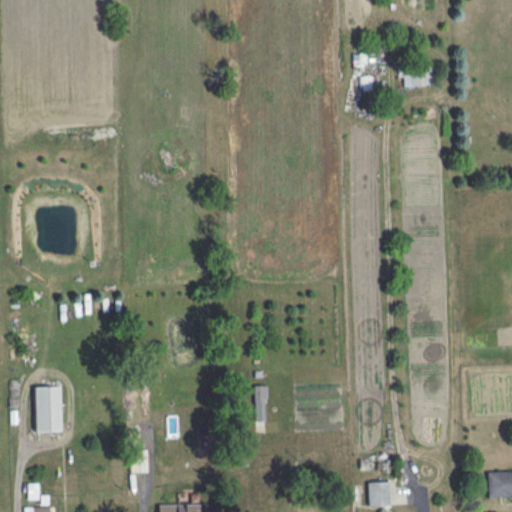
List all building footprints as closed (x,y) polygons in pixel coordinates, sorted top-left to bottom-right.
[(432,84),(431,65),(402,66),(403,86),(432,84)] [(264,385),(253,385),(254,421),(265,421),(264,385)] [(31,387),(56,386),(58,431),(32,432),(31,387)] [(145,449),(129,449),(130,472),(146,471),(145,449)] [(484,472),(511,470),(511,502),(509,502),(509,497),(485,498),(484,472)] [(388,481),(366,481),(367,505),(389,505),(388,481)] [(207,511),(207,503),(157,504),(156,511),(207,511)]
